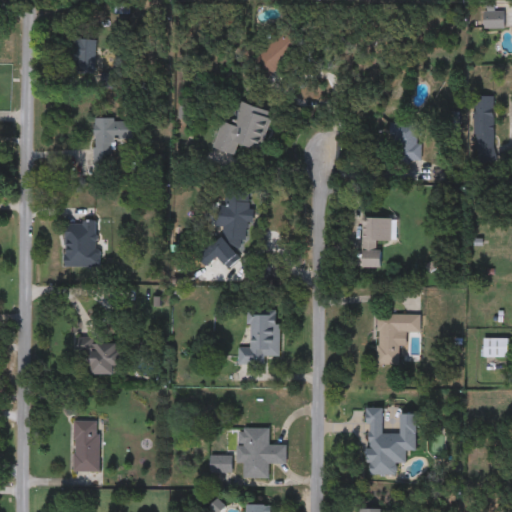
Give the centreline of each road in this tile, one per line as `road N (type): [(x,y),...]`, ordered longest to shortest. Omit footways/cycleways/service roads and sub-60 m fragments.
road 1 (residential): [(29,12),(27,511)]
road 2 (residential): [(324,149),(323,511)]
